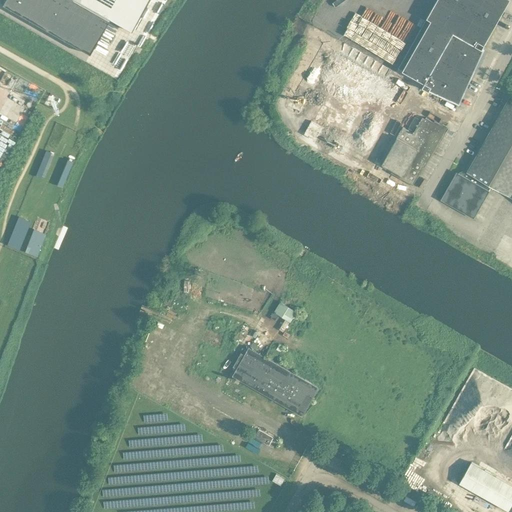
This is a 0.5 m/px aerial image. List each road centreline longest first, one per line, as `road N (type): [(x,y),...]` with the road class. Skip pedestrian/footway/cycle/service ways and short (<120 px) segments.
road 1 (unclassified): [(422,511),(316,452),(309,472)]
road 2 (unclassified): [(511,58),(444,176)]
